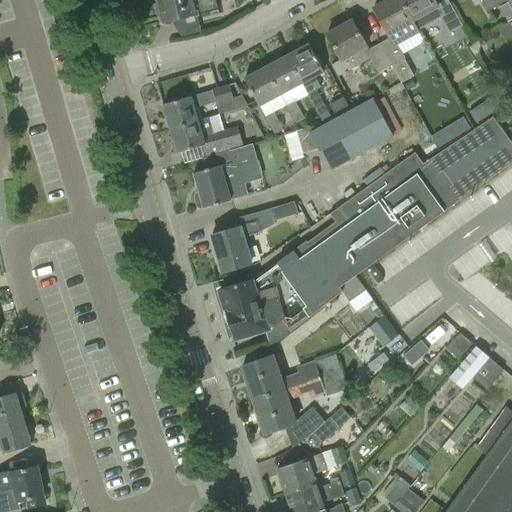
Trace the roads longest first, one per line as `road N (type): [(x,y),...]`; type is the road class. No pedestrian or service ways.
road 1 (residential): [(100,511),(15,251),(25,236),(83,220)]
road 2 (tertiary): [(235,481),(145,202)]
road 3 (residential): [(109,71),(222,44),(303,0)]
road 4 (tertiary): [(145,202),(109,71)]
